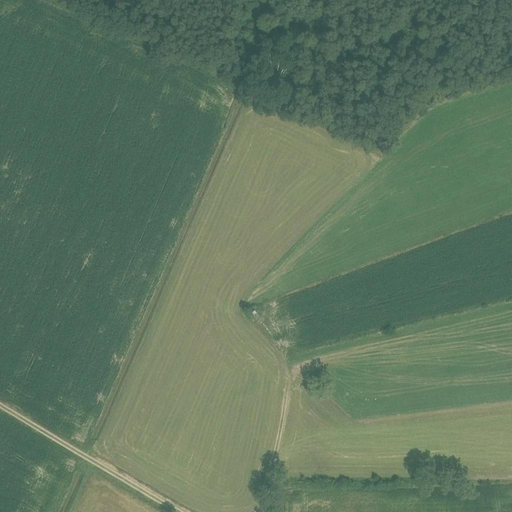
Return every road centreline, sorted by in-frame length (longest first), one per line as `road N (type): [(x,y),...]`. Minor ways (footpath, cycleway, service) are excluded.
road 1 (track): [(0,405),(178,511)]
road 2 (track): [(263,511),(290,374)]
